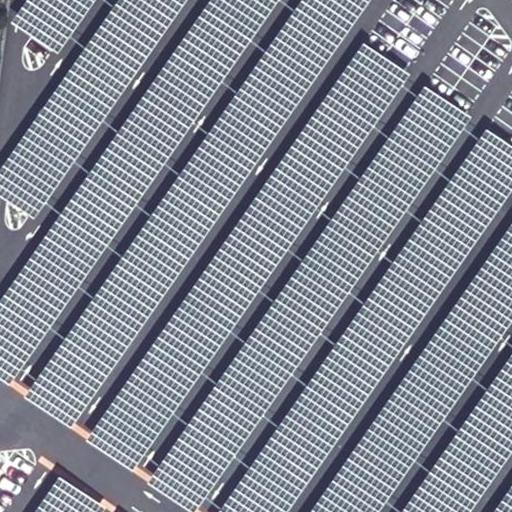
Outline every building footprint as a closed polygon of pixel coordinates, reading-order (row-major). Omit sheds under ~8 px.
[(0,191),(33,215),(183,0),(110,0),(0,158),(0,191)] [(275,0),(206,0),(0,298),(0,372),(12,381),(275,0)] [(59,50),(93,0),(22,0),(12,15),(59,50)] [(365,0),(296,0),(27,391),(73,423),(365,0)] [(133,467),(409,71),(363,39),(87,436),(133,467)] [(195,509),(471,113),(425,81),(149,477),(195,509)] [(285,511),(511,186),(511,141),(487,124),(217,511),(285,511)] [(378,511),(511,320),(511,216),(305,511),(378,511)] [(466,511),(511,447),(511,343),(394,511),(466,511)] [(101,511),(108,503),(61,469),(30,511),(101,511)] [(511,511),(511,481),(490,511),(511,511)]
